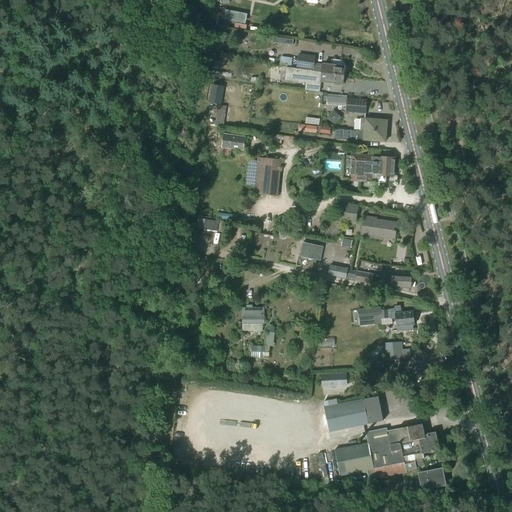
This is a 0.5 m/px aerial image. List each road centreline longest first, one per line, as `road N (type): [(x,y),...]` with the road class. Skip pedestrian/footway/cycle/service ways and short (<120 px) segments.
road 1 (primary): [(502,511),(376,0)]
road 2 (track): [(122,0),(96,259),(16,288)]
road 3 (track): [(159,511),(173,337)]
